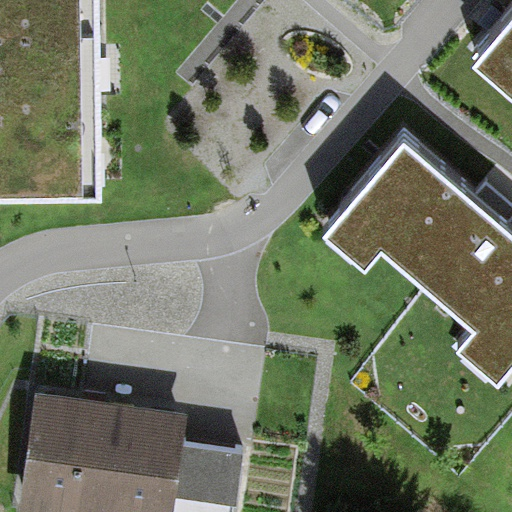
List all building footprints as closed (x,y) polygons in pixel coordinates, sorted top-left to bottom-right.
[(91,0),(0,0),(0,177),(93,177),(91,0)] [(511,7),(476,50),(511,80),(511,7)] [(511,349),(511,225),(404,135),(329,223),(366,254),(381,237),(475,316),(460,334),(498,366),(511,349)] [(186,416),(36,397),(19,511),(172,511),(182,443),(186,416)] [(235,511),(245,452),(182,443),(172,511),(235,511)]
